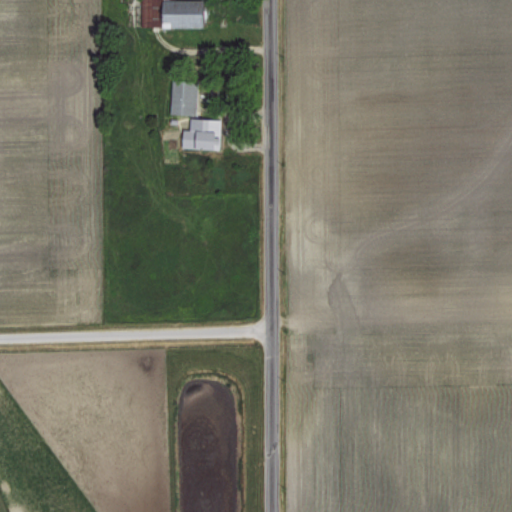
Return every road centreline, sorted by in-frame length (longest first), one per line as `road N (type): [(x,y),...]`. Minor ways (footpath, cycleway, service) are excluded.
road 1 (residential): [(268,511),(265,0)]
road 2 (residential): [(0,336),(266,329)]
